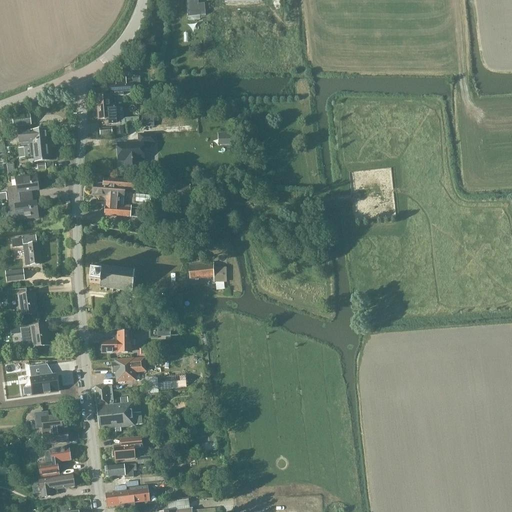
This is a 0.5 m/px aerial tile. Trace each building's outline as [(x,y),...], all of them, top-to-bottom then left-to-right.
[(152,13),(148,21),(152,24),(157,16),(152,13)] [(115,107),(115,105),(114,96),(123,96),(123,92),(140,91),(140,77),(133,77),(133,83),(126,83),(125,78),(115,78),(115,84),(108,84),(108,95),(96,96),(97,108),(115,107)] [(126,117),(120,118),(119,116),(116,116),(115,107),(97,108),(98,121),(108,120),(108,125),(139,123),(139,119),(126,119),(126,117)] [(31,132),(30,117),(30,115),(11,117),(13,128),(16,128),(17,133),(18,144),(23,143),(28,143),(47,141),(46,130),(31,132)] [(142,129),(154,128),(153,116),(141,117),(142,129)] [(111,128),(99,129),(100,137),(112,136),(111,128)] [(144,162),(143,146),(143,145),(156,144),(155,134),(137,135),(138,143),(117,144),(118,163),(124,163),(125,170),(139,169),(138,162),(144,162)] [(230,134),(226,134),(227,144),(234,144),(234,142),(234,134),(230,134)] [(49,161),(48,152),(47,141),(28,143),(28,145),(29,145),(29,147),(24,147),(24,148),(18,149),(19,158),(25,158),(25,159),(33,158),(34,163),(49,161)] [(166,171),(167,182),(176,182),(176,171),(166,171)] [(32,192),(38,192),(36,176),(14,180),(16,188),(7,189),(8,201),(32,198),(32,192)] [(93,184),(92,196),(104,197),(106,197),(106,198),(106,206),(116,207),(115,216),(140,218),(141,209),(131,209),(131,207),(123,206),(123,198),(124,198),(124,191),(135,192),(136,181),(103,179),(102,185),(93,184)] [(190,185),(165,184),(164,197),(189,198),(190,185)] [(36,202),(33,202),(32,198),(8,201),(10,213),(15,212),(16,221),(38,218),(36,202)] [(11,241),(12,248),(22,246),(25,267),(39,266),(35,237),(11,241)] [(226,268),(213,268),(213,264),(188,267),(190,281),(213,278),(214,283),(216,283),(216,289),(221,289),(221,283),(226,283),(226,268)] [(131,293),(134,271),(89,267),(89,284),(100,286),(100,290),(131,293)] [(7,283),(24,281),(23,270),(5,272),(7,283)] [(34,293),(26,295),(26,289),(7,292),(8,299),(17,297),(20,318),(37,315),(34,293)] [(21,333),(23,349),(50,346),(47,325),(35,327),(34,321),(10,324),(12,335),(21,333)] [(101,354),(132,354),(131,333),(112,333),(112,341),(101,341),(101,354)] [(116,384),(136,382),(135,374),(146,372),(145,358),(114,361),(114,363),(111,363),(112,374),(115,374),(116,384)] [(32,387),(23,389),(24,396),(33,395),(47,393),(57,392),(55,376),(47,377),(46,365),(29,367),(32,387)] [(158,390),(172,389),(171,377),(157,379),(158,390)] [(96,407),(113,406),(111,387),(107,387),(107,386),(94,387),(96,407)] [(141,414),(133,414),(132,404),(128,404),(127,399),(121,399),(122,405),(113,406),(96,407),(99,431),(115,429),(115,432),(121,432),(120,428),(134,427),(134,426),(142,425),(141,414)] [(65,426),(66,426),(65,416),(48,417),(47,412),(34,413),(35,429),(43,428),(44,445),(68,443),(67,432),(65,432),(65,426)] [(133,449),(141,449),(140,438),(120,440),(121,447),(114,447),(114,451),(112,452),(113,457),(115,458),(115,461),(134,459),(133,449)] [(14,449),(21,445),(19,441),(12,446),(14,449)] [(58,475),(56,463),(70,461),(69,448),(45,452),(46,464),(39,465),(40,477),(58,475)] [(137,465),(150,464),(149,457),(137,458),(137,465)] [(124,477),(124,478),(133,477),(133,472),(136,471),(136,465),(124,466),(107,467),(108,478),(124,477)] [(140,485),(164,483),(163,473),(139,475),(140,485)] [(50,490),(74,487),(72,475),(54,478),(39,480),(41,498),(51,496),(50,490)] [(128,492),(105,495),(107,507),(119,506),(119,511),(133,511),(136,511),(135,504),(149,502),(149,501),(148,501),(147,491),(148,491),(148,486),(128,488),(129,492),(128,492)] [(176,500),(165,501),(166,509),(187,506),(186,502),(177,504),(176,500)]
